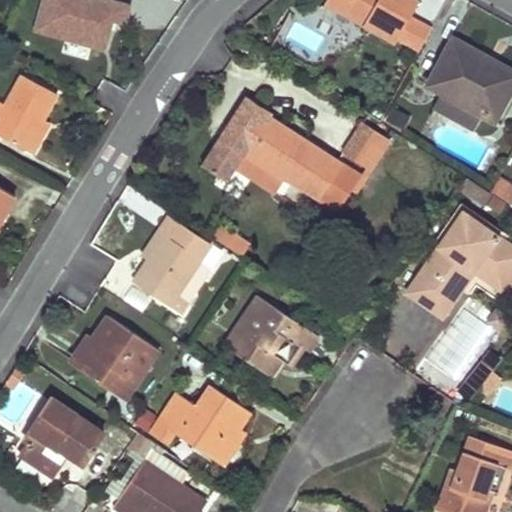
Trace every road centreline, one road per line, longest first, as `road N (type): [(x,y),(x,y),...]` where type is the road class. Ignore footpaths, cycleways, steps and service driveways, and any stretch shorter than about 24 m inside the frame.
road 1 (residential): [(0,349),(176,59),(224,0)]
road 2 (residential): [(273,511),(381,363)]
